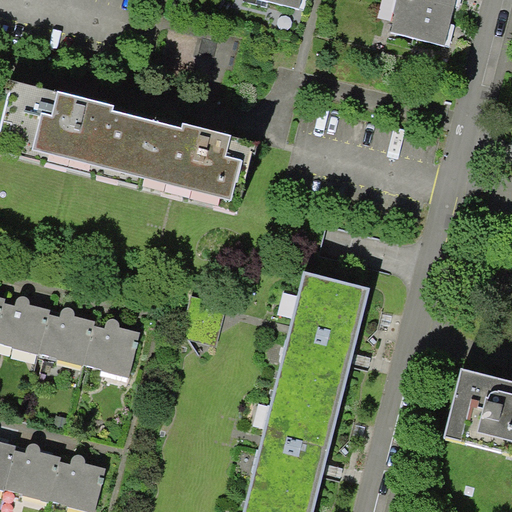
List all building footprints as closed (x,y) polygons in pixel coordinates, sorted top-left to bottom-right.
[(256,0),(303,12),(306,0),(256,0)] [(391,33),(442,46),(451,7),(421,0),(395,0),(393,13),(395,14),(391,33)] [(421,0),(451,7),(458,9),(460,0),(421,0)] [(6,84),(0,109),(0,154),(232,212),(249,145),(6,84)] [(367,290),(301,273),(241,511),(311,511),(322,469),(350,359),(367,290)] [(11,302),(12,306),(3,303),(0,313),(0,343),(36,353),(46,314),(47,310),(30,306),(29,300),(25,296),(21,295),(17,296),(14,298),(11,302)] [(223,304),(187,295),(176,337),(213,346),(223,304)] [(57,314),(58,317),(46,314),(36,353),(82,364),(92,326),(93,321),(76,317),(75,312),(71,308),(67,307),(63,308),(60,310),(57,314)] [(103,326),(104,329),(92,326),(82,364),(128,376),(139,333),(122,329),(121,323),(117,320),(113,319),(109,319),(106,321),(103,326)] [(511,384),(504,383),(456,371),(440,437),(511,455),(511,384)] [(0,487),(1,488),(11,450),(12,445),(0,442),(0,487)] [(23,449),(23,453),(11,450),(1,488),(47,500),(57,461),(58,457),(41,453),(40,447),(36,443),(32,442),(28,443),(25,445),(23,449)] [(69,461),(69,464),(57,461),(47,500),(93,511),(104,469),(87,464),(86,459),(82,455),(78,454),(74,455),(71,457),(69,461)]
